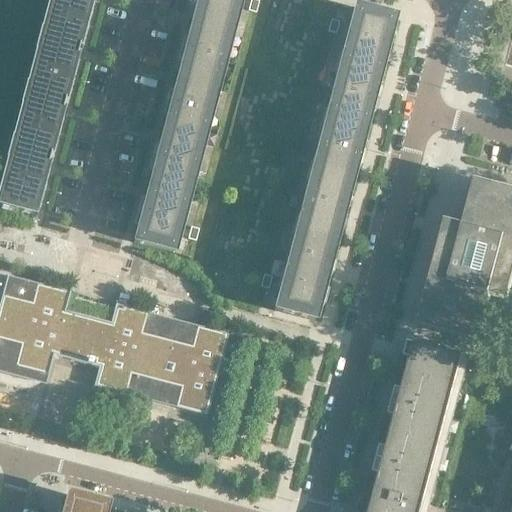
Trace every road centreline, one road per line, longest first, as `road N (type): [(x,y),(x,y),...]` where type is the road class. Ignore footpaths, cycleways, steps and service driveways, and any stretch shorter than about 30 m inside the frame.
road 1 (residential): [(319,511),(422,114)]
road 2 (residential): [(70,272),(141,0)]
road 3 (residential): [(234,511),(21,458)]
